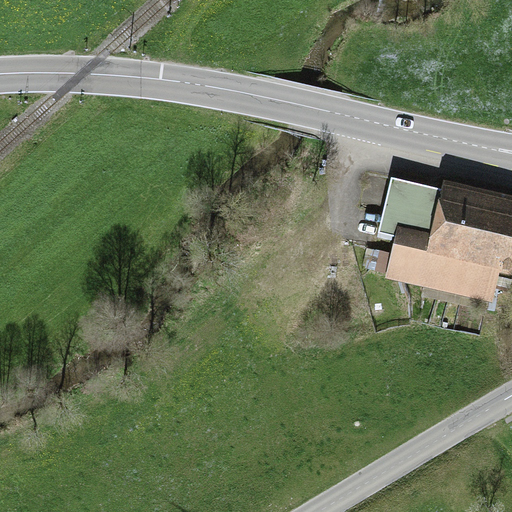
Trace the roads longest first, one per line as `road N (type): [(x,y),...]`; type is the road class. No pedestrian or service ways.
road 1 (primary): [(0,74),(179,81),(511,154)]
road 2 (unclassified): [(511,395),(316,511)]
